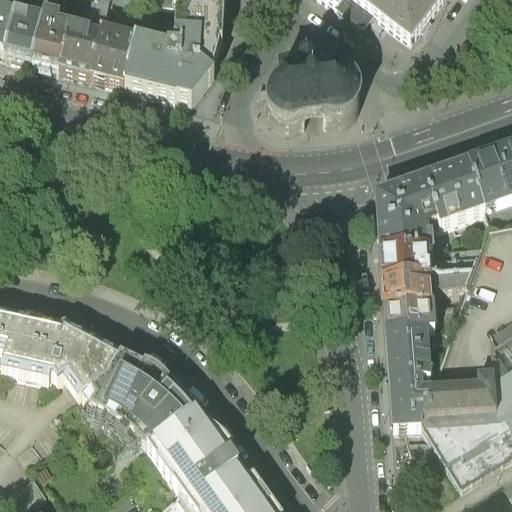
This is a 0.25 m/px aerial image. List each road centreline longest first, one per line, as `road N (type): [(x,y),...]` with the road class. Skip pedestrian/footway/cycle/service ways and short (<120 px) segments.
road 1 (secondary): [(0,301),(59,310),(150,345),(223,409),(299,511)]
road 2 (secondary): [(361,511),(329,171)]
road 3 (residential): [(483,0),(411,86),(384,81),(286,18)]
road 4 (primary): [(0,108),(235,168)]
road 5 (primary): [(329,171),(511,115)]
road 6 (residential): [(235,168),(243,101),(286,18)]
